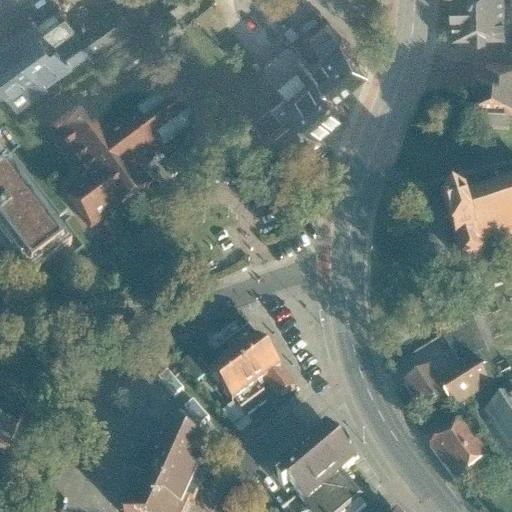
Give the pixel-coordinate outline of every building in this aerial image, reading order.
[(282,8),(275,0),(262,0),(275,15),(282,8)] [(290,0),(275,0),(282,8),(291,1),(290,0)] [(449,0),(450,27),(503,26),(502,0),(449,0)] [(152,17),(165,38),(185,25),(172,4),(152,17)] [(35,19),(0,43),(0,78),(9,91),(17,103),(46,84),(43,79),(43,78),(66,63),(53,45),(35,19)] [(335,32),(308,56),(315,64),(337,88),(364,64),(335,32)] [(283,92),(315,129),(349,102),(337,88),(315,64),(297,79),(274,53),(260,65),(283,92)] [(480,66),(472,66),(470,115),(511,116),(511,56),(480,56),(480,66)] [(82,95),(42,123),(86,182),(64,198),(89,233),(148,190),(135,173),(205,122),(168,73),(102,122),(82,95)] [(315,129),(283,92),(269,103),(279,114),(262,130),(295,167),(324,140),(315,129)] [(4,159),(0,162),(0,255),(11,270),(13,271),(16,272),(18,271),(20,270),(27,279),(70,247),(4,159)] [(465,199),(444,206),(464,266),(485,260),(484,254),(511,245),(511,191),(467,204),(465,199)] [(294,391),(246,330),(214,356),(212,353),(196,365),(230,409),(220,416),(239,437),(251,427),(246,420),(269,403),(257,389),(262,385),(279,404),(294,391)] [(428,368),(402,386),(422,417),(442,404),(450,416),(494,386),(477,361),(440,385),(428,368)] [(36,391),(0,376),(0,450),(10,454),(36,391)] [(511,395),(483,414),(510,457),(511,455),(511,395)] [(462,423),(430,448),(458,485),(489,459),(462,423)] [(325,432),(274,473),(303,510),(342,478),(354,468),(325,432)] [(186,511),(210,455),(157,433),(124,511),(186,511)] [(350,511),(362,502),(342,478),(303,510),(305,511),(350,511)]
